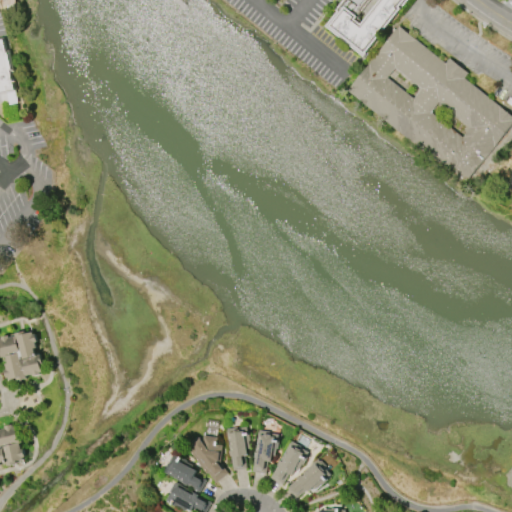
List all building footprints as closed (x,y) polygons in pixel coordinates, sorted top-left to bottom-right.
[(407,0),(363,55),(328,27),(344,7),(356,17),(353,20),(361,26),(381,0),(407,0)] [(399,27),(446,65),(450,60),(468,75),(465,80),(511,117),(511,126),(465,185),(347,92),(399,27)] [(0,37),(5,37),(8,51),(9,51),(14,72),(12,72),(19,104),(9,106),(8,102),(0,103),(0,37)] [(1,358),(0,354),(0,348),(1,348),(0,344),(0,340),(1,340),(1,338),(8,336),(9,338),(15,336),(15,334),(25,332),(25,334),(32,333),(33,335),(35,334),(37,342),(35,343),(36,348),(34,349),(35,356),(40,355),(42,364),(40,364),(42,372),(40,372),(40,375),(33,377),(32,375),(26,376),(26,379),(17,381),(16,378),(9,380),(8,378),(6,378),(4,370),(6,370),(5,364),(7,364),(6,357),(1,358)] [(5,427),(12,425),(13,427),(16,426),(18,433),(20,433),(22,442),(20,443),(21,450),(24,449),(26,457),(23,458),(24,461),(8,466),(6,460),(0,461),(0,430),(5,428),(5,427)] [(233,471),(227,429),(237,427),(237,428),(247,427),(250,448),(248,448),(248,455),(246,456),(247,469),(233,471)] [(252,472),(259,430),(270,432),(269,433),(279,435),(279,440),(278,448),(277,448),(275,456),(272,455),(271,462),(268,461),(266,474),(252,472)] [(224,445),(220,464),(227,473),(216,482),(207,472),(190,451),(193,449),(190,445),(199,438),(202,442),(204,435),(218,437),(217,444),(224,445)] [(271,478),(292,442),(301,447),(300,448),(309,453),(305,459),(307,459),(303,465),(302,465),(298,472),(295,470),(292,475),(289,473),(283,485),(271,478)] [(164,471),(165,469),(163,467),(171,453),(179,457),(180,456),(187,460),(186,461),(193,465),(191,468),(196,471),(195,474),(206,480),(200,492),(196,489),(196,488),(188,484),(187,486),(182,483),(183,481),(164,471)] [(287,488),(318,459),(326,467),(324,468),(331,475),(327,479),(327,480),(322,485),(321,484),(315,490),(313,487),(309,491),(306,489),(296,498),(287,488)] [(175,483),(212,503),(206,511),(199,511),(194,509),(192,511),(187,511),(166,500),(175,483)]
